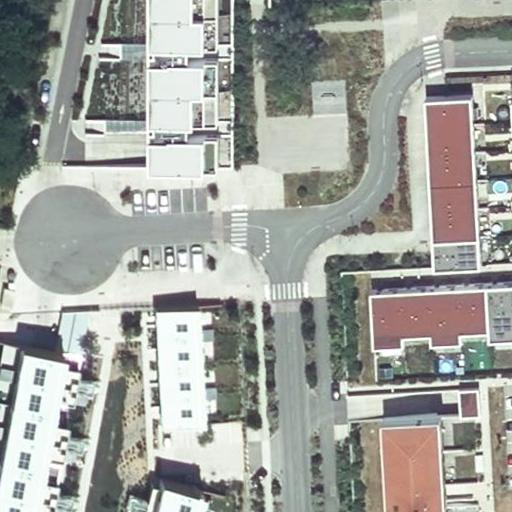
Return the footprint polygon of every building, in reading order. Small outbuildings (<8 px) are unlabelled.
[(238,169),(239,0),(148,0),(149,171),(238,169)] [(473,88),(429,91),(439,263),(482,261),(473,88)] [(147,117),(88,118),(89,142),(119,141),(119,135),(147,134),(147,117)] [(511,276),(374,284),(377,344),(406,344),(406,327),(433,326),(433,341),(463,339),(463,323),(490,322),(490,337),(511,335),(511,276)] [(198,313),(152,314),(156,431),(202,430),(198,313)] [(22,347),(0,456),(0,511),(31,511),(62,355),(22,347)] [(481,384),(460,386),(462,410),(482,409),(481,384)] [(449,511),(443,409),(386,412),(391,511),(449,511)] [(213,511),(219,491),(158,476),(149,511),(213,511)]
